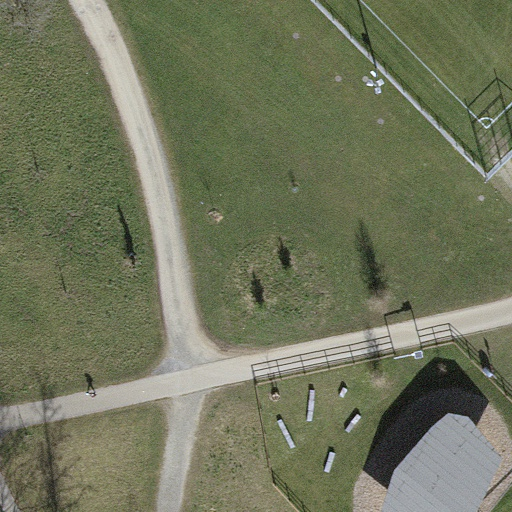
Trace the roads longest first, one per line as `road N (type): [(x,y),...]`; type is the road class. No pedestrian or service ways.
road 1 (track): [(83,0),(112,55),(178,259),(184,379)]
road 2 (track): [(184,379),(165,511)]
